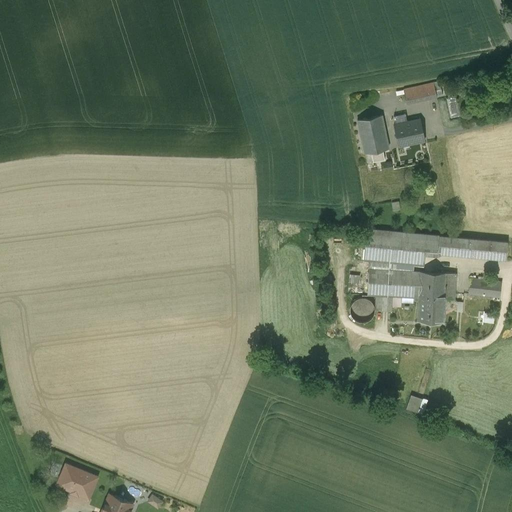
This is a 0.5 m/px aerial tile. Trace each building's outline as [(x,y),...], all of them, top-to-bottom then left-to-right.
[(439,83),(426,86),(429,99),(436,97),(434,91),(441,89),(439,83)] [(426,86),(404,93),(407,105),(429,99),(426,86)] [(448,100),(452,118),(460,116),(455,98),(448,100)] [(395,125),(407,122),(405,114),(393,117),(395,125)] [(381,116),(358,121),(360,132),(383,127),(381,116)] [(395,125),(393,125),(397,146),(423,141),(419,120),(407,122),(395,125)] [(383,127),(360,132),(364,153),(387,148),(383,127)] [(507,241),(366,228),(362,269),(371,269),(370,296),(419,298),(419,294),(420,273),(423,273),(424,254),(436,255),(442,253),(506,259),(507,241)] [(359,282),(360,274),(351,273),(350,281),(359,282)] [(423,273),(420,273),(419,294),(444,295),(445,274),(423,273)] [(455,274),(445,274),(444,295),(444,299),(454,299),(455,274)] [(500,282),(470,279),(468,295),(498,298),(500,282)] [(444,295),(419,294),(419,298),(418,321),(443,322),(444,299),(444,295)] [(359,298),(357,298),(356,299),(354,300),(353,301),(352,302),(351,304),(350,305),(349,307),(349,309),(349,311),(349,312),(350,314),(350,316),(351,317),(352,319),(353,320),(355,321),(356,322),(358,322),(360,323),(362,323),(363,323),(365,322),(367,322),(368,321),(370,320),(371,319),(372,317),(373,316),(374,314),(374,313),(374,311),(374,309),(374,307),(373,306),(373,304),(372,303),(370,301),(369,300),(368,299),(366,298),(364,298),(363,298),(361,298),(359,298)] [(493,323),(496,315),(485,312),(483,320),(493,323)] [(406,408),(424,414),(429,399),(411,394),(406,408)] [(97,476),(66,464),(57,484),(72,490),(71,492),(78,494),(78,493),(88,497),(97,476)] [(153,492),(147,500),(159,508),(164,500),(153,492)] [(130,511),(131,511),(130,511),(133,504),(109,494),(101,511),(130,511)]
